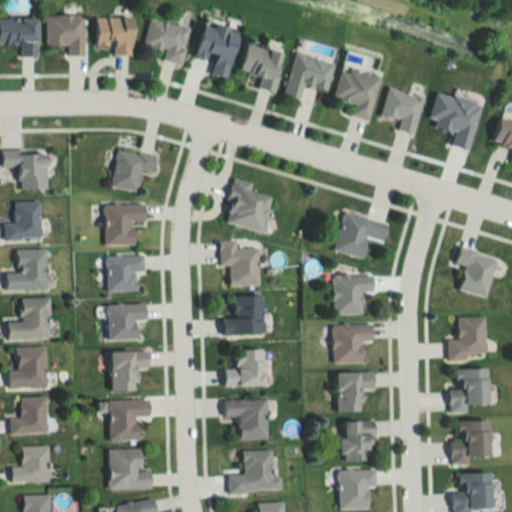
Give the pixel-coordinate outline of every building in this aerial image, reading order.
[(44,16),(44,46),(64,46),(65,56),(81,56),(81,16),(44,16)] [(130,55),(130,18),(94,18),(94,45),(111,45),(111,55),(130,55)] [(0,44),(17,45),(18,56),(35,56),(34,20),(0,19),(0,44)] [(160,61),(180,65),(187,27),(147,19),(141,46),(162,50),(160,61)] [(236,31),(201,23),(194,54),(212,59),(209,74),(225,78),(236,31)] [(280,52),(244,45),(239,73),(257,76),(254,89),(273,92),(280,52)] [(281,96),(297,100),(301,84),(323,90),(331,63),(293,53),(281,96)] [(352,104),(349,116),(366,121),(378,77),(338,66),(330,98),(352,104)] [(412,133),(421,96),(384,88),(378,116),(395,120),(393,129),(412,133)] [(490,141),(510,146),(506,162),(511,163),(511,119),(497,116),(490,141)] [(108,187),(136,191),(139,170),(150,171),(153,153),(114,148),(108,187)] [(44,149),(0,149),(0,166),(15,166),(15,188),(44,188),(44,149)] [(251,182),(230,177),(220,222),(260,231),(268,194),(249,190),(251,182)] [(11,201),(11,222),(1,222),(1,239),(37,238),(36,200),(11,201)] [(101,203),(102,244),(131,244),(131,221),(141,221),(141,203),(101,203)] [(380,240),(385,221),(339,211),(330,250),(359,257),(364,237),(380,240)] [(226,285),(255,284),(255,246),(233,246),(232,239),(216,239),(216,265),(226,265),(226,285)] [(483,296),(494,256),(456,245),(451,262),(462,265),(455,289),(483,296)] [(42,248),(12,248),(12,271),(3,271),(3,289),(43,289),(42,248)] [(133,271),(141,270),(140,253),(102,255),(104,291),(133,290),(133,271)] [(359,292),(369,292),(369,274),(329,274),(330,314),(360,314),(359,292)] [(219,317),(219,335),(260,334),(259,294),(229,295),(230,317),(219,317)] [(4,338),(47,338),(47,297),(16,297),(16,321),(4,321),(4,338)] [(104,303),(105,340),(133,339),(133,320),(142,320),(142,303),(104,303)] [(482,315),(454,316),(455,339),(445,339),(445,357),(482,357),(482,315)] [(329,324),(330,363),(360,362),(359,340),(370,340),(370,323),(329,324)] [(12,346),(12,369),(6,369),(6,387),(42,387),(42,346),(12,346)] [(261,385),(261,348),(232,348),(232,367),(221,367),(221,385),(261,385)] [(107,350),(107,390),(132,390),(132,367),(144,367),(144,350),(107,350)] [(446,388),(447,412),(464,412),(464,403),(486,403),(485,367),(452,367),(453,388),(446,388)] [(371,371),(333,371),(333,411),(359,411),(359,388),(371,388),(371,371)] [(42,396),(17,397),(17,418),(7,418),(7,433),(43,433),(42,396)] [(135,439),(135,416),(146,416),(146,399),(105,399),(105,439),(135,439)] [(235,438),(262,438),(262,399),(221,399),(221,417),(235,417),(235,438)] [(487,454),(487,419),(453,419),(453,440),(448,440),(448,464),(465,464),(465,454),(487,454)] [(340,460),(371,460),(371,420),(340,420),(340,460)] [(8,481),(45,481),(45,446),(17,446),(17,466),(8,466),(8,481)] [(147,487),(147,469),(138,469),(137,448),(105,448),(105,488),(147,487)] [(226,492),(278,491),(278,475),(269,475),(269,449),(239,450),(239,474),(226,474),(226,492)] [(365,486),(373,486),(373,468),(336,468),(336,508),(365,508),(365,486)] [(488,471),(451,472),(452,511),(489,510),(488,471)] [(46,511),(47,493),(20,493),(19,511),(46,511)] [(153,511),(151,497),(114,503),(115,511),(153,511)] [(281,511),(281,502),(253,502),(253,511),(281,511)]
